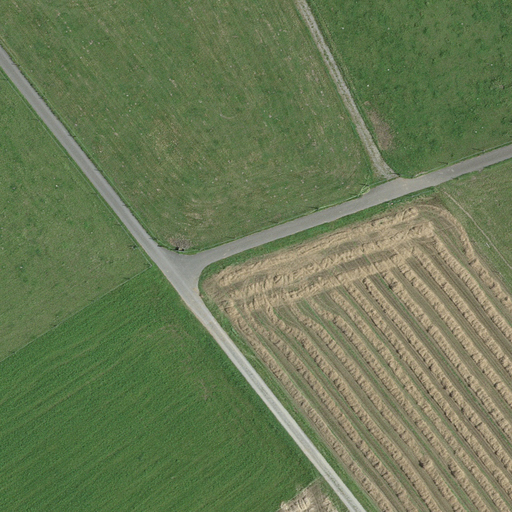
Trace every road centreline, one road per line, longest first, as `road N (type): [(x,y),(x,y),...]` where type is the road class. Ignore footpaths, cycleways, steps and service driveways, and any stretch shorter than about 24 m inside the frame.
road 1 (track): [(0,54),(357,511)]
road 2 (track): [(172,275),(511,149)]
road 3 (track): [(390,192),(299,0)]
